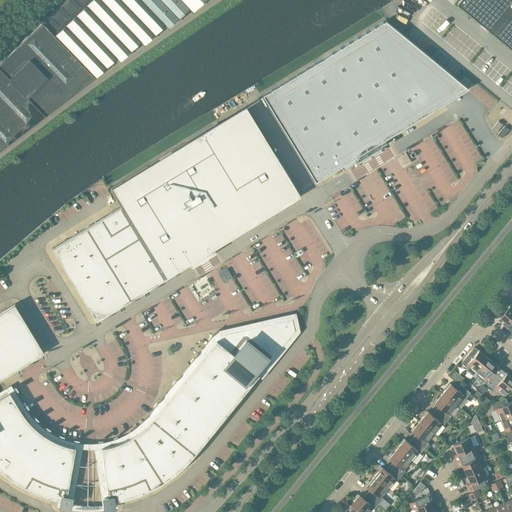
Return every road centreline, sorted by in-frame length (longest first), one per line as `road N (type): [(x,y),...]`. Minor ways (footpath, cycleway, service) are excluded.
road 1 (residential): [(511,349),(486,331),(472,334),(325,511)]
road 2 (secondary): [(386,304),(210,511)]
road 3 (secondary): [(233,511),(396,312)]
road 4 (unclassified): [(345,256),(374,235),(414,234),(441,222),(511,142)]
